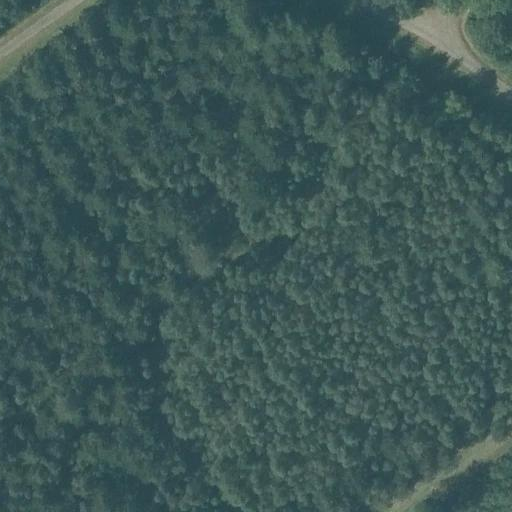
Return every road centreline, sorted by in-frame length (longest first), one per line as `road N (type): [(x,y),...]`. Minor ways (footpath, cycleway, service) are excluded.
road 1 (track): [(352,0),(432,36),(511,99)]
road 2 (track): [(511,422),(388,511)]
